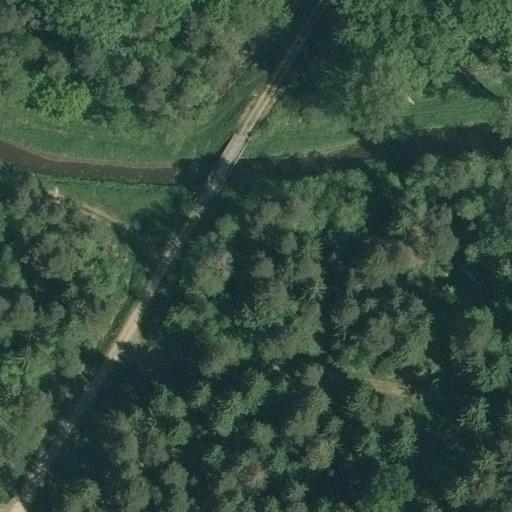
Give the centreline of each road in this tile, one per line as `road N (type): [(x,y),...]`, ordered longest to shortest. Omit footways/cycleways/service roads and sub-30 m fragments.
road 1 (track): [(24,511),(337,0)]
road 2 (track): [(511,403),(124,348)]
